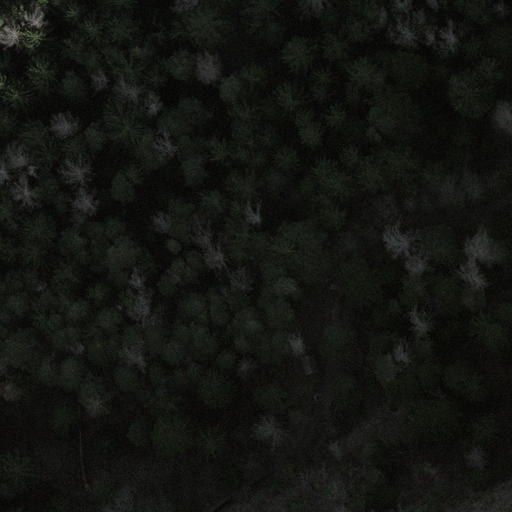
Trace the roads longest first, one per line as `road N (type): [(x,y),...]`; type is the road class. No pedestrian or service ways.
road 1 (track): [(300,444),(319,316),(352,266),(413,226),(493,210),(511,198)]
road 2 (track): [(298,0),(256,56),(240,62),(232,32),(241,0)]
